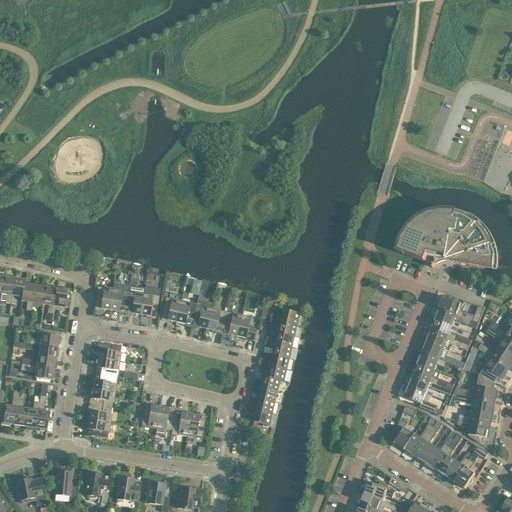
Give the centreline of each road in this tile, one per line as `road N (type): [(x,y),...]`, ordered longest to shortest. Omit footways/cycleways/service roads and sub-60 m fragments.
road 1 (residential): [(396,360),(424,288),(395,277),(368,349)]
road 2 (residential): [(223,471),(64,448)]
road 3 (residential): [(79,325),(84,274),(0,256)]
road 4 (residential): [(236,400),(245,361),(159,341)]
road 5 (residential): [(236,400),(153,382),(159,341)]
road 6 (residential): [(469,511),(363,445)]
road 7 (residential): [(64,448),(79,325)]
